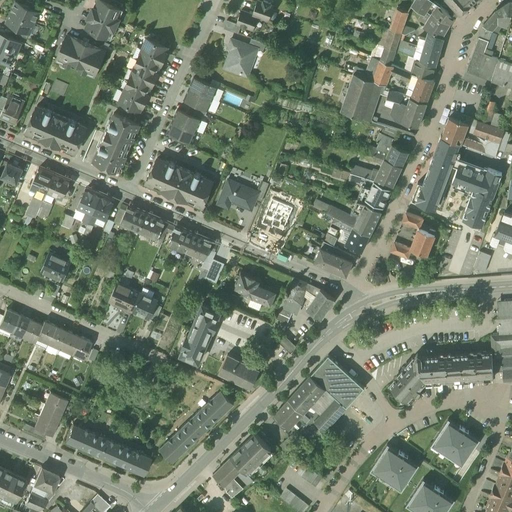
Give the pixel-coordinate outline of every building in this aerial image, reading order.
[(99,0),(98,0),(92,14),(116,25),(119,19),(116,18),(120,10),(99,0)] [(426,11),(433,0),(432,0),(415,0),(414,2),(426,11)] [(447,0),(459,13),(460,14),(475,0),(447,0)] [(493,29),(498,32),(503,23),(507,25),(511,14),(511,12),(511,0),(510,0),(498,8),(496,9),(485,22),(483,24),(493,29)] [(258,1),(253,12),(259,14),(258,16),(268,20),(273,6),(270,5),(271,3),(264,1),(263,2),(258,1)] [(11,12),(11,13),(34,23),(39,13),(39,12),(29,8),(24,6),(16,2),(14,3),(12,7),(13,8),(11,12)] [(39,13),(40,14),(43,8),(31,2),(29,8),(39,12),(39,13)] [(432,13),(450,24),(455,18),(439,4),(432,13)] [(390,28),(401,32),(403,25),(408,11),(397,7),(390,28)] [(253,30),(258,16),(259,14),(253,12),(253,14),(241,10),(237,23),(236,24),(241,26),(248,28),(253,30)] [(29,33),(34,23),(11,13),(9,16),(8,17),(6,21),(7,23),(14,26),(19,28),(29,33)] [(419,20),(425,24),(429,17),(424,13),(419,20)] [(423,27),(429,30),(442,38),(450,24),(432,13),(429,17),(425,24),(423,27)] [(110,39),(116,25),(92,14),(86,28),(110,39)] [(224,28),(238,33),(241,26),(236,24),(237,23),(227,20),(224,28)] [(466,70),(491,80),(498,59),(498,58),(492,56),(484,53),(486,48),(492,32),(493,29),(483,24),(476,42),(469,61),(466,70)] [(415,29),(403,25),(401,32),(401,33),(405,34),(415,30),(415,29)] [(16,34),(27,39),(29,33),(19,28),(16,34)] [(384,46),(385,46),(395,50),(401,33),(401,32),(390,28),(384,46)] [(429,30),(426,38),(442,44),(443,38),(442,38),(429,30)] [(0,60),(9,64),(15,51),(17,52),(21,43),(0,32),(0,60)] [(497,34),(492,32),(486,48),(491,50),(497,34)] [(93,76),(94,76),(95,75),(99,64),(101,63),(103,61),(102,58),(105,51),(89,44),(89,43),(88,43),(84,42),(84,41),(83,41),(67,34),(64,42),(61,43),(60,46),(61,48),(57,58),(56,60),(57,60),(58,57),(65,60),(64,64),(70,66),(72,61),(81,65),(79,70),(86,73),(87,70),(94,73),(93,76)] [(436,65),(442,44),(426,38),(419,36),(418,41),(425,43),(420,60),(436,65)] [(147,38),(142,49),(165,59),(168,53),(166,52),(168,47),(147,38)] [(263,51),(266,43),(252,38),(249,45),(258,48),(258,49),(263,51)] [(237,72),(247,76),(251,68),(258,49),(258,48),(249,45),(232,39),(231,39),(228,47),(231,49),(229,55),(227,61),(224,67),(237,72)] [(385,46),(380,60),(390,64),(395,50),(385,46)] [(408,55),(415,58),(417,52),(402,48),(401,52),(408,55)] [(142,49),(137,59),(158,68),(160,64),(163,65),(165,59),(142,49)] [(415,60),(416,60),(417,58),(415,58),(408,55),(404,69),(411,72),(415,60)] [(365,76),(373,79),(380,60),(373,56),(365,76)] [(137,59),(133,70),(156,80),(159,74),(156,73),(158,68),(137,59)] [(511,64),(498,59),(491,80),(511,86),(511,72),(510,72),(511,66),(511,64)] [(390,64),(380,60),(373,79),(377,81),(386,84),(391,73),(394,65),(390,64)] [(416,74),(420,62),(416,60),(415,60),(411,72),(416,74)] [(72,61),(70,66),(79,70),(81,65),(72,61)] [(420,62),(416,74),(419,76),(432,79),(436,66),(420,62)] [(416,85),(419,76),(416,74),(411,72),(404,69),(394,65),(391,73),(410,82),(416,85)] [(133,70),(128,80),(149,89),(151,85),(153,86),(156,80),(133,70)] [(341,111),(364,118),(373,91),(377,81),(373,79),(365,76),(354,73),(341,111)] [(413,91),(429,96),(435,80),(432,79),(419,76),(416,85),(413,91)] [(193,84),(191,89),(213,99),(217,88),(194,77),(192,82),(193,84)] [(53,85),(64,92),(68,85),(57,78),(53,85)] [(128,80),(124,91),(147,101),(150,95),(147,94),(149,89),(128,80)] [(373,91),(388,96),(389,91),(385,90),(386,84),(377,81),(373,91)] [(208,110),(213,99),(191,89),(189,94),(186,95),(184,99),(191,102),(208,110)] [(395,120),(402,121),(410,96),(406,95),(389,90),(389,91),(388,96),(387,98),(395,100),(391,114),(395,120)] [(144,107),(147,101),(124,91),(119,101),(140,111),(142,106),(144,107)] [(411,97),(427,102),(429,96),(413,91),(411,97)] [(0,117),(15,123),(25,101),(10,95),(8,98),(2,111),(0,117)] [(0,110),(2,111),(8,98),(0,95),(0,110)] [(402,121),(419,126),(427,102),(411,97),(410,96),(402,121)] [(486,106),(481,121),(484,122),(488,123),(496,102),(491,100),(485,99),(483,105),(486,106)] [(191,102),(189,108),(204,114),(205,115),(208,110),(191,102)] [(68,149),(75,152),(77,148),(79,143),(80,144),(83,137),(83,136),(82,135),(86,126),(37,105),(37,106),(33,114),(32,114),(29,122),(30,122),(26,131),(33,134),(34,132),(41,135),(40,137),(46,139),(47,137),(51,139),(50,141),(51,142),(52,140),(56,141),(55,144),(61,146),(62,144),(69,147),(68,149)] [(201,120),(204,114),(189,108),(187,113),(201,120)] [(177,116),(174,121),(196,131),(201,120),(187,113),(177,109),(175,114),(177,116)] [(449,116),(465,121),(467,116),(451,110),(449,116)] [(490,124),(497,126),(501,114),(495,112),(490,124)] [(94,160),(116,170),(121,167),(126,155),(124,154),(127,148),(129,149),(129,147),(128,147),(130,141),(132,141),(134,136),(131,135),(133,131),(137,130),(139,124),(114,113),(94,160)] [(460,143),(461,143),(463,139),(466,129),(469,123),(465,121),(449,116),(442,136),(460,143)] [(469,120),(470,117),(467,116),(465,121),(469,123),(466,129),(474,132),(476,126),(472,124),(473,121),(469,120)] [(472,124),(476,126),(478,120),(475,119),(470,117),(469,120),(473,121),(472,124)] [(482,128),(484,122),(481,121),(478,120),(476,126),(474,132),(480,134),(482,128)] [(192,142),(196,131),(174,121),(172,126),(170,127),(168,131),(178,136),(189,140),(192,142)] [(497,126),(490,124),(488,123),(484,122),(482,128),(502,135),(504,130),(504,129),(497,126)] [(394,139),(395,139),(399,129),(385,125),(381,133),(394,138),(394,139)] [(502,135),(482,128),(480,134),(488,137),(500,141),(502,135)] [(500,141),(498,149),(505,151),(507,143),(510,132),(504,130),(502,135),(500,141)] [(377,147),(377,148),(383,150),(382,153),(387,155),(392,144),(393,144),(393,142),(394,139),(394,138),(381,133),(380,132),(376,139),(378,139),(377,142),(379,143),(377,147)] [(176,141),(187,146),(189,140),(178,136),(176,141)] [(452,181),(474,189),(474,188),(494,195),(502,173),(485,166),(484,168),(455,157),(460,143),(442,136),(440,136),(423,183),(418,182),(411,200),(435,209),(438,202),(441,203),(455,166),(458,167),(452,181)] [(482,144),(476,142),(473,148),(496,156),(498,149),(500,141),(488,137),(486,142),(483,141),(482,144)] [(461,143),(473,148),(476,142),(467,138),(463,139),(461,143)] [(386,158),(387,155),(382,153),(383,150),(377,148),(365,144),(362,152),(376,156),(384,158),(385,157),(386,158)] [(409,151),(393,144),(392,144),(387,155),(386,158),(402,165),(409,151)] [(361,157),(374,161),(376,156),(362,152),(361,157)] [(384,158),(382,164),(399,172),(402,165),(386,158),(385,157),(384,158)] [(196,204),(203,206),(206,199),(205,198),(212,182),(206,179),(206,178),(200,175),(201,175),(195,172),(195,173),(193,172),(175,165),(176,164),(170,161),(170,162),(164,160),(164,161),(157,158),(150,175),(149,174),(146,182),(152,185),(153,185),(154,182),(162,186),(161,189),(167,191),(168,188),(175,191),(173,194),(175,195),(176,192),(183,194),(181,198),(187,200),(189,197),(197,200),(195,204),(196,204)] [(2,176),(17,183),(23,168),(8,161),(2,176)] [(377,174),(374,180),(391,187),(399,172),(382,164),(377,174)] [(352,173),(374,180),(377,174),(372,172),(353,166),(351,172),(352,173)] [(38,187),(47,191),(55,175),(39,168),(31,184),(32,184),(31,186),(31,187),(37,190),(38,187)] [(349,178),(366,185),(372,184),(374,180),(352,173),(349,178)] [(282,178),(273,174),(270,181),(279,185),(282,178)] [(70,181),(55,175),(47,191),(53,194),(63,198),(63,197),(70,181)] [(232,200),(251,209),(255,199),(259,191),(258,191),(228,178),(218,203),(229,207),(232,200)] [(255,199),(261,202),(269,182),(263,180),(258,191),(259,191),(255,199)] [(383,206),(391,187),(374,180),(372,184),(371,187),(367,195),(366,198),(383,206)] [(364,193),(367,195),(371,187),(362,184),(360,194),(364,195),(364,193)] [(83,220),(88,222),(100,194),(86,188),(86,189),(78,207),(78,208),(86,211),(83,220)] [(462,220),(482,227),(494,195),(474,188),(474,189),(470,197),(465,210),(466,210),(462,220)] [(44,200),(49,203),(50,202),(53,194),(47,191),(44,200)] [(114,200),(100,194),(88,222),(92,224),(94,225),(94,224),(97,216),(106,220),(107,218),(114,200)] [(34,196),(29,207),(39,212),(44,200),(34,196)] [(49,203),(44,200),(39,212),(37,215),(47,219),(53,204),(50,202),(49,203)] [(353,209),(360,213),(365,202),(357,200),(353,209)] [(381,210),(365,202),(360,213),(357,219),(354,226),(369,234),(381,210)] [(126,225),(139,230),(146,214),(122,203),(120,210),(125,212),(120,224),(125,226),(126,225)] [(335,217),(343,221),(353,226),(354,226),(357,219),(330,206),(327,213),(335,217)] [(37,215),(39,212),(29,207),(26,215),(35,219),(37,215)] [(114,222),(120,224),(125,212),(120,210),(114,222)] [(414,240),(411,248),(395,242),(391,250),(408,257),(411,248),(423,253),(427,254),(435,233),(436,231),(429,228),(428,231),(419,228),(423,218),(406,212),(403,221),(419,227),(418,229),(415,237),(414,240)] [(504,212),(503,214),(511,217),(510,221),(511,221),(511,214),(504,212)] [(61,224),(70,228),(71,227),(75,217),(66,213),(61,224)] [(511,221),(510,221),(511,217),(503,214),(502,213),(495,233),(493,238),(499,240),(504,242),(511,244),(511,221)] [(162,228),(167,231),(170,224),(146,214),(139,230),(153,236),(152,238),(157,240),(157,239),(162,228)] [(350,232),(351,230),(349,228),(345,228),(340,226),(343,221),(335,217),(333,222),(350,232)] [(104,230),(110,233),(114,222),(109,219),(104,230)] [(353,226),(343,221),(340,226),(345,228),(349,228),(351,230),(353,226)] [(92,224),(88,222),(87,225),(83,234),(89,236),(91,230),(90,229),(92,224)] [(173,245),(186,251),(194,234),(170,224),(167,231),(172,233),(167,244),(172,247),(173,245)] [(362,251),(369,234),(354,226),(353,226),(351,230),(350,232),(345,243),(362,251)] [(331,227),(328,234),(334,236),(337,229),(331,227)] [(157,240),(162,242),(167,231),(162,228),(157,239),(157,240)] [(493,238),(495,233),(493,232),(489,242),(497,245),(499,240),(493,238)] [(217,244),(194,234),(186,251),(200,257),(199,258),(204,260),(209,248),(215,251),(217,244)] [(324,241),(333,246),(337,238),(335,237),(327,234),(324,241)] [(323,241),(321,248),(341,256),(344,251),(333,246),(324,241),(323,241)] [(352,261),(341,256),(321,248),(315,262),(346,275),(352,261)] [(341,256),(352,261),(354,256),(344,251),(341,256)] [(479,251),(473,267),(485,272),(491,255),(479,251)] [(56,277),(63,280),(71,262),(49,252),(41,270),(51,275),(50,276),(51,278),(54,279),(56,278),(56,277)] [(205,278),(216,283),(225,263),(214,259),(205,278)] [(152,271),(149,277),(157,280),(159,274),(152,271)] [(243,294),(253,299),(260,283),(261,280),(241,272),(234,288),(244,292),(243,294)] [(294,277),(280,306),(275,317),(288,323),(293,312),(295,313),(299,304),(302,306),(307,309),(321,289),(294,277)] [(126,308),(132,311),(140,293),(117,282),(109,301),(115,303),(126,308)] [(275,289),(260,283),(253,299),(269,305),(275,289)] [(50,295),(56,297),(61,286),(55,284),(50,295)] [(307,309),(321,319),(335,299),(321,289),(307,309)] [(157,300),(140,293),(132,311),(149,318),(155,304),(157,300)] [(511,299),(502,300),(504,333),(511,332),(511,299)] [(126,308),(115,303),(114,307),(125,312),(126,308)] [(181,353),(199,361),(213,329),(215,330),(220,319),(218,317),(221,310),(203,303),(189,335),(187,333),(182,345),(184,346),(181,353)] [(155,304),(149,318),(155,321),(162,307),(155,304)] [(5,325),(12,328),(18,313),(6,308),(3,315),(0,322),(0,325),(4,328),(5,325)] [(30,319),(18,313),(12,328),(11,331),(9,336),(20,341),(22,336),(30,319)] [(282,334),(283,334),(288,323),(275,317),(273,321),(272,324),(282,334)] [(42,324),(30,319),(22,336),(28,338),(29,336),(35,339),(36,337),(42,324)] [(44,320),(42,324),(36,337),(42,339),(43,337),(49,340),(56,325),(46,321),(44,320)] [(68,330),(56,325),(49,340),(48,342),(53,344),(54,342),(61,345),(68,330)] [(79,335),(68,330),(61,345),(60,347),(65,349),(66,347),(73,350),(79,335)] [(492,351),(493,357),(502,357),(503,371),(504,381),(511,380),(511,332),(504,333),(499,333),(491,333),(492,351)] [(277,339),(291,352),(295,346),(289,340),(283,334),(282,334),(277,339)] [(92,341),(79,335),(73,350),(72,352),(77,354),(78,352),(85,355),(92,341)] [(53,344),(48,342),(46,348),(58,353),(60,347),(61,345),(54,342),(53,344)] [(89,358),(94,360),(99,350),(95,348),(93,347),(89,358)] [(389,385),(410,403),(416,396),(418,397),(420,397),(422,394),(422,392),(421,391),(426,385),(427,386),(431,386),(433,384),(432,381),(483,378),(483,376),(492,375),(492,377),(493,377),(493,372),(493,357),(492,351),(424,356),(422,357),(415,357),(413,356),(389,385)] [(219,371),(251,387),(260,370),(228,354),(219,371)] [(336,397),(347,407),(364,387),(328,354),(317,367),(311,374),(326,387),(336,397)] [(493,372),(503,371),(502,357),(493,357),(493,372)] [(0,368),(8,372),(10,366),(0,361),(0,368)] [(0,382),(4,385),(10,372),(8,372),(0,368),(0,382)] [(289,398),(304,412),(309,405),(310,405),(326,387),(311,374),(289,398)] [(336,397),(326,387),(310,405),(321,414),(336,397)] [(160,448),(173,461),(234,403),(222,389),(160,448)] [(45,402),(47,403),(62,409),(67,397),(52,391),(49,398),(47,397),(45,402)] [(314,421),(325,431),(347,407),(336,397),(321,414),(314,421)] [(289,428),(300,415),(304,412),(289,398),(274,415),(289,428)] [(40,414),(42,415),(56,421),(62,409),(47,403),(44,410),(42,409),(40,414)] [(316,411),(309,405),(304,412),(310,417),(316,411)] [(310,417),(304,412),(300,415),(307,421),(310,417)] [(51,433),(56,421),(42,415),(39,421),(37,420),(34,426),(46,431),(51,433)] [(460,426),(448,418),(431,445),(462,466),(480,439),(469,432),(469,431),(460,425),(460,426)] [(23,428),(44,437),(46,431),(34,426),(25,422),(23,428)] [(66,440),(143,474),(150,457),(73,423),(66,440)] [(280,445),(287,453),(304,439),(298,431),(280,445)] [(242,468),(247,473),(271,449),(255,433),(245,442),(231,456),(242,468)] [(399,451),(388,443),(370,470),(402,491),(419,464),(408,457),(408,456),(399,450),(399,451)] [(339,454),(343,458),(351,449),(346,445),(339,454)] [(213,473),(224,485),(229,481),(232,477),(237,472),(242,468),(231,456),(213,473)] [(504,461),(502,467),(511,471),(511,458),(507,457),(505,462),(504,461)] [(316,488),(323,478),(322,477),(304,464),(296,474),(316,488)] [(0,466),(0,493),(2,494),(1,496),(3,497),(4,495),(10,497),(16,500),(26,478),(0,466)] [(49,488),(53,490),(53,489),(58,477),(56,473),(41,466),(35,482),(49,488)] [(329,467),(322,477),(323,478),(327,481),(334,471),(329,467)] [(500,474),(498,479),(511,484),(511,471),(502,467),(499,474),(500,474)] [(240,476),(248,484),(254,479),(247,473),(242,468),(237,472),(240,475),(240,476)] [(232,477),(229,481),(239,491),(242,488),(232,477)] [(435,486),(423,478),(406,505),(416,511),(446,511),(455,499),(444,492),(444,491),(435,485),(435,486)] [(495,483),(492,490),(511,497),(511,484),(498,479),(496,484),(495,483)] [(232,496),(239,491),(229,481),(224,485),(227,491),(232,496)] [(278,496),(298,511),(304,511),(310,506),(286,487),(278,496)] [(49,488),(43,499),(48,501),(56,491),(55,490),(53,489),(53,490),(49,488)] [(491,496),(489,501),(510,510),(511,504),(511,497),(492,490),(490,496),(491,496)] [(26,502),(32,505),(40,509),(48,501),(43,499),(35,495),(30,493),(26,502)] [(95,506),(102,511),(104,511),(111,505),(98,493),(91,501),(95,506)] [(80,511),(89,511),(95,506),(91,501),(80,511)] [(508,511),(510,510),(489,501),(486,507),(488,508),(485,511),(508,511)]
